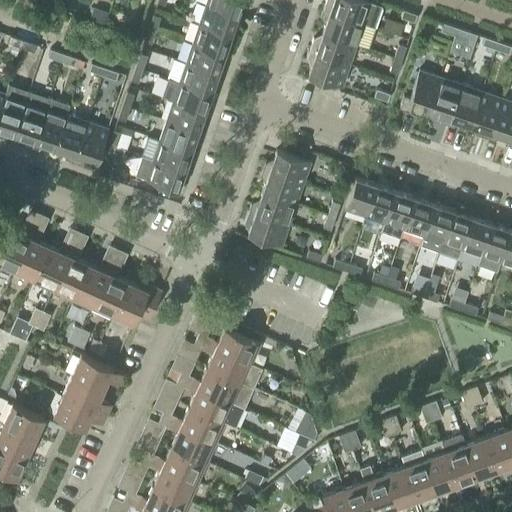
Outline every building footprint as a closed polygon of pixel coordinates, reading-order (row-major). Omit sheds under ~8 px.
[(206,0),(205,4),(237,14),(241,0),(206,0)] [(324,2),(322,9),(362,23),(374,27),(381,6),(364,0),(332,0),(331,4),(324,2)] [(237,14),(205,4),(198,23),(230,34),(237,14)] [(417,13),(403,8),(400,16),(414,21),(417,13)] [(355,43),(362,23),(322,9),(320,16),(326,18),(322,32),(355,43)] [(153,14),(148,27),(155,30),(160,16),(153,14)] [(121,29),(139,35),(142,27),(124,21),(121,29)] [(441,30),(454,34),(457,27),(443,22),(441,30)] [(230,34),(198,23),(192,42),(224,53),(230,34)] [(151,43),(155,30),(148,27),(143,41),(151,43)] [(470,31),(457,27),(454,34),(468,39),(470,31)] [(348,64),(355,43),(322,32),(319,39),(312,37),(308,50),(348,64)] [(20,47),(23,39),(9,34),(7,42),(20,47)] [(495,48),(497,41),(484,36),(482,44),(495,48)] [(36,44),(23,39),(20,47),(33,51),(36,44)] [(511,45),(497,41),(495,48),(508,53),(511,45)] [(217,72),(224,53),(192,42),(185,62),(217,72)] [(398,43),(393,56),(401,59),(406,45),(398,43)] [(61,61),(64,53),(50,48),(47,56),(61,61)] [(341,85),(348,64),(308,50),(306,57),(312,59),(307,73),(341,85)] [(139,52),(135,66),(142,68),(147,55),(139,52)] [(77,57),(64,53),(61,61),(74,65),(77,57)] [(396,72),(401,59),(393,56),(389,70),(396,72)] [(102,74),(104,67),(91,62),(88,70),(102,74)] [(210,92),(217,72),(185,62),(179,81),(210,92)] [(138,82),(142,68),(135,66),(130,79),(138,82)] [(118,71),(104,67),(102,74),(115,79),(118,71)] [(428,110),(440,76),(419,69),(409,96),(403,94),(399,107),(412,112),(415,105),(428,110)] [(152,90),(173,95),(178,76),(158,70),(152,90)] [(447,123),(460,83),(440,76),(428,110),(437,113),(440,120),(440,121),(447,123)] [(204,111),(210,92),(179,81),(172,100),(204,111)] [(469,123),(481,90),(460,83),(447,123),(453,126),(455,119),(469,123)] [(373,96),(387,100),(390,93),(376,88),(373,96)] [(488,137),(501,97),(481,90),(469,123),(483,128),(481,135),(488,137)] [(126,91),(122,104),(129,107),(134,94),(126,91)] [(0,128),(13,133),(25,99),(5,92),(0,105),(0,128)] [(46,106),(32,147),(38,149),(41,142),(54,147),(66,113),(69,104),(49,97),(46,106)] [(510,138),(511,132),(511,100),(501,97),(488,137),(494,140),(496,133),(510,138)] [(32,147),(46,106),(25,99),(13,133),(27,138),(25,144),(32,147)] [(197,130),(204,111),(172,100),(166,119),(197,130)] [(125,120),(129,107),(122,104),(117,118),(125,120)] [(73,160),(87,120),(66,113),(54,147),(68,151),(66,158),(73,160)] [(191,149),(197,130),(166,119),(159,139),(191,149)] [(108,127),(87,120),(73,160),(79,163),(82,156),(96,161),(108,127)] [(113,129),(108,143),(116,145),(121,132),(113,129)] [(184,169),(191,149),(159,139),(153,158),(184,169)] [(116,145),(108,143),(104,156),(119,161),(124,148),(116,145)] [(264,161),(262,168),(302,182),(310,161),(276,149),(271,163),(264,161)] [(182,176),(184,169),(153,158),(141,154),(134,174),(181,190),(186,177),(182,176)] [(295,202),(302,182),(262,168),(260,174),(266,177),(262,190),(295,202)] [(347,182),(349,174),(336,169),(333,177),(347,182)] [(364,214),(375,183),(355,176),(344,208),(364,214)] [(384,221),(394,189),(375,183),(364,214),(384,221)] [(403,228),(413,196),(394,189),(384,221),(380,231),(400,237),(403,228)] [(288,223),(295,202),(262,190),(257,204),(250,201),(248,208),(288,223)] [(422,234),(433,203),(413,196),(403,228),(422,234)] [(331,200),(326,213),(335,216),(339,203),(331,200)] [(438,250),(452,209),(433,203),(422,234),(419,244),(438,250)] [(44,228),(48,213),(30,207),(25,223),(44,228)] [(281,243),(288,223),(248,208),(245,215),(252,217),(247,232),(281,243)] [(461,247),(471,216),(452,209),(438,250),(458,257),(461,247)] [(330,229),(335,216),(326,213),(322,226),(330,229)] [(480,254),(491,222),(471,216),(461,247),(480,254)] [(499,261),(510,229),(491,222),(480,254),(477,263),(496,270),(499,261)] [(63,239),(82,247),(89,232),(70,224),(63,239)] [(0,266),(10,271),(29,230),(23,227),(21,232),(6,226),(0,239),(0,266)] [(511,264),(511,229),(510,229),(499,261),(511,264)] [(30,280),(46,244),(33,238),(36,233),(29,230),(10,271),(30,280)] [(103,257),(122,264),(128,249),(109,242),(103,257)] [(50,289),(68,248),(62,245),(60,250),(46,244),(30,280),(50,289)] [(70,298),(86,262),(73,256),(75,251),(68,248),(50,289),(70,298)] [(306,256),(319,261),(322,253),(308,248),(306,256)] [(345,270),(348,262),(335,258),(332,265),(345,270)] [(89,307),(108,266),(101,263),(99,268),(86,262),(70,298),(89,307)] [(361,267),(348,262),(345,270),(359,274),(361,267)] [(109,315),(125,280),(112,274),(114,269),(108,266),(89,307),(109,315)] [(384,283),(387,275),(373,271),(371,278),(384,283)] [(400,280),(387,275),(384,283),(398,287),(400,280)] [(138,285),(125,280),(109,315),(129,325),(136,311),(147,316),(160,289),(141,280),(138,285)] [(423,296),(425,288),(412,284),(409,291),(423,296)] [(439,293),(425,288),(423,296),(436,300),(439,293)] [(448,304),(461,309),(464,301),(450,297),(448,304)] [(477,306),(464,301),(461,309),(475,313),(477,306)] [(49,312),(41,308),(34,324),(42,327),(49,312)] [(500,322),(503,314),(489,310),(486,317),(500,322)] [(511,317),(503,314),(500,322),(511,326),(511,317)] [(33,323),(15,316),(8,331),(25,340),(33,323)] [(73,343),(80,327),(73,324),(66,340),(73,343)] [(223,324),(214,344),(250,361),(260,340),(223,324)] [(88,331),(80,327),(73,343),(81,346),(88,331)] [(199,345),(205,333),(198,330),(192,342),(199,345)] [(212,337),(205,333),(199,345),(207,348),(212,337)] [(261,366),(250,361),(214,344),(205,364),(242,380),(253,385),(261,366)] [(78,352),(69,372),(102,386),(106,376),(118,382),(123,372),(78,352)] [(242,380),(205,364),(196,384),(243,406),(253,385),(242,380)] [(182,384),(187,372),(180,369),(175,381),(182,384)] [(97,397),(102,386),(69,372),(60,391),(105,412),(109,402),(97,397)] [(194,376),(187,372),(182,384),(189,387),(194,376)] [(505,393),(511,390),(511,382),(509,373),(500,376),(505,393)] [(243,406),(196,384),(187,403),(223,420),(234,425),(243,406)] [(475,385),(467,388),(473,404),(481,401),(475,385)] [(473,404),(467,388),(459,391),(465,407),(473,404)] [(100,421),(105,412),(60,391),(51,412),(83,427),(88,416),(100,421)] [(434,399),(427,402),(432,418),(440,416),(434,399)] [(10,401),(1,421),(33,436),(42,416),(10,401)] [(432,418),(427,402),(418,405),(424,421),(432,418)] [(214,440),(223,420),(187,403),(178,423),(214,440)] [(163,423),(169,412),(162,409),(157,420),(163,423)] [(295,430),(299,432),(314,438),(316,433),(310,413),(305,410),(295,430)] [(176,415),(169,412),(163,423),(171,427),(176,415)] [(394,413),(386,416),(391,433),(399,430),(394,413)] [(391,433),(386,416),(378,419),(384,436),(391,433)] [(0,445),(24,456),(33,436),(1,421),(0,423),(0,445)] [(206,459),(214,440),(178,423),(169,443),(206,459)] [(511,461),(511,447),(505,427),(484,435),(497,472),(511,467),(510,463),(511,461)] [(353,428),(345,431),(351,447),(359,444),(353,428)] [(351,447),(345,431),(337,434),(343,450),(351,447)] [(305,447),(315,439),(314,438),(299,432),(295,443),(305,447)] [(443,449),(457,487),(471,482),(469,477),(474,475),(463,442),(459,433),(440,440),(443,449)] [(497,472),(484,435),(463,442),(474,475),(481,473),(483,477),(497,472)] [(217,441),(212,455),(242,466),(246,457),(232,452),(234,447),(217,441)] [(197,479),(206,459),(169,443),(160,463),(197,479)] [(0,470),(14,477),(24,456),(0,445),(0,470)] [(146,463),(151,451),(144,448),(139,460),(146,463)] [(457,487),(443,449),(423,457),(434,489),(441,487),(442,492),(457,487)] [(158,455),(151,451),(146,463),(153,466),(158,455)] [(434,489),(423,457),(402,464),(416,501),(430,496),(428,492),(434,489)] [(188,499),(197,479),(160,463),(151,482),(188,499)] [(416,501),(402,464),(382,471),(393,504),(400,501),(402,506),(416,501)] [(393,504),(382,471),(362,478),(374,511),(384,511),(389,510),(388,506),(393,504)] [(374,511),(362,478),(341,486),(350,511),(374,511)] [(164,511),(181,511),(188,499),(151,482),(142,502),(164,511)] [(350,511),(341,486),(320,493),(324,503),(311,508),(314,511),(350,511)] [(127,502),(133,490),(126,487),(121,499),(127,502)] [(141,494),(133,490),(127,502),(135,506),(141,494)] [(164,511),(142,502),(137,511),(164,511)]
